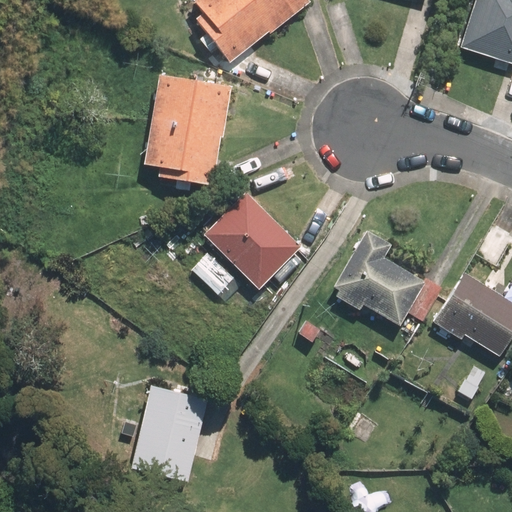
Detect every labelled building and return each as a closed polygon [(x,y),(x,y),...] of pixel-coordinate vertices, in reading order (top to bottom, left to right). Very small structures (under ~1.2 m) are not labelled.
[(273,35),(281,28),(260,0),(200,0),(208,10),(201,16),(234,60),(271,32),(273,35)] [(317,0),(260,0),(281,28),(318,0),(317,0)] [(511,61),(511,0),(480,0),(465,46),(511,61)] [(165,73),(157,119),(227,132),(235,86),(165,73)] [(218,184),(227,132),(157,119),(149,162),(165,165),(163,174),(218,184)] [(304,246),(250,191),(209,230),(264,286),(304,246)] [(195,233),(181,222),(171,235),(185,246),(195,233)] [(511,245),(511,232),(493,222),(475,254),(499,268),(511,245)] [(396,242),(373,229),(339,285),(342,288),(338,294),(362,308),(366,303),(403,326),(412,312),(431,280),(389,254),(396,242)] [(237,277),(208,253),(194,269),(223,293),(237,277)] [(511,341),(511,296),(469,270),(437,321),(466,339),(470,333),(504,354),(511,341)] [(412,312),(425,320),(445,288),(431,280),(412,312)] [(323,328),(310,320),(302,332),(316,341),(323,328)] [(472,359),(457,390),(474,398),(489,367),(472,359)] [(214,395),(156,382),(139,457),(196,470),(214,395)] [(361,410),(350,428),(371,441),(382,424),(361,410)]
